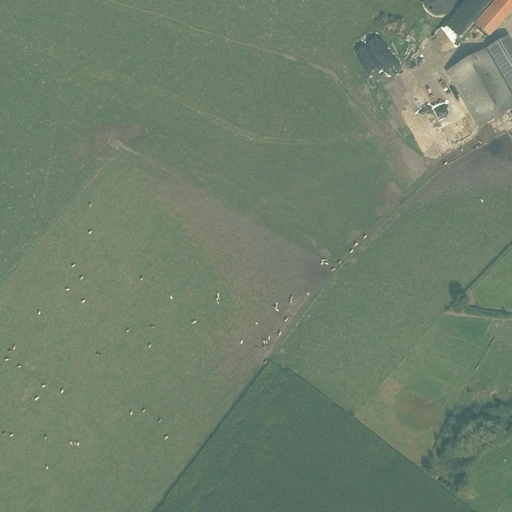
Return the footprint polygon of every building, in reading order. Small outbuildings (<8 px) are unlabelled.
[(383,0),(384,12),(412,10),(411,0),(383,0)] [(432,0),(440,12),(456,1),(455,0),(432,0)] [(457,41),(491,0),(464,0),(441,28),(457,41)] [(490,38),(511,11),(511,0),(495,0),(474,24),(490,38)] [(511,44),(508,38),(490,48),(447,72),(479,129),(511,110),(511,44)] [(469,434),(462,443),(468,448),(476,439),(469,434)]
